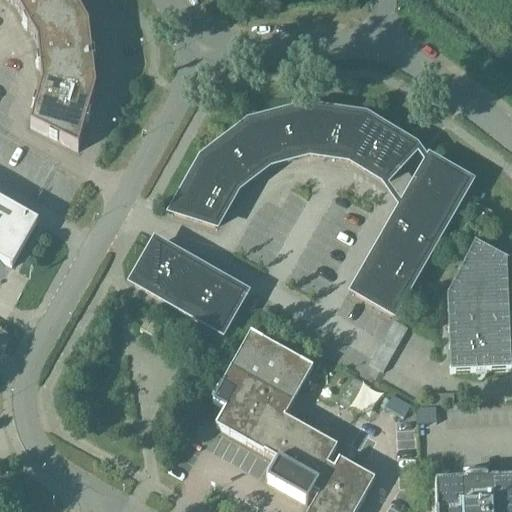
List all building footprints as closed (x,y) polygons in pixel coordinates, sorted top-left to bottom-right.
[(1,0),(3,0),(16,10),(27,0),(0,0),(1,1),(1,0)] [(28,32),(36,47),(88,30),(70,0),(27,0),(16,10),(24,25),(22,26),(26,33),(28,32)] [(39,72),(41,89),(95,93),(88,30),(36,47),(38,63),(36,64),(37,72),(39,72)] [(95,93),(41,89),(37,105),(35,104),(32,112),(34,113),(30,130),(78,154),(95,93)] [(305,114),(250,129),(248,129),(203,164),(202,165),(173,215),(173,217),(215,230),(235,195),(237,193),(268,169),(269,169),(308,159),(309,159),(348,164),(350,165),(385,186),(415,153),(365,123),(363,122),(307,114),(305,114)] [(354,297),(393,319),(468,187),(430,165),(402,214),(354,297)] [(0,266),(3,268),(4,266),(11,270),(36,227),(26,221),(0,205),(0,266)] [(476,207),(471,218),(485,226),(491,215),(476,207)] [(511,373),(506,264),(474,247),(446,300),(450,376),(511,373)] [(133,287),(221,338),(235,314),(243,299),(192,270),(155,248),(133,287)] [(139,332),(153,340),(159,328),(146,321),(139,332)] [(284,423),(312,372),(250,337),(212,405),(225,412),(215,430),(285,470),(274,490),(306,508),(313,497),(318,500),(310,511),(358,511),(374,484),(338,464),(333,473),(326,469),(336,452),(284,423)] [(434,492),(434,511),(511,511),(511,488),(486,490),(486,477),(463,478),(464,491),(434,492)]
